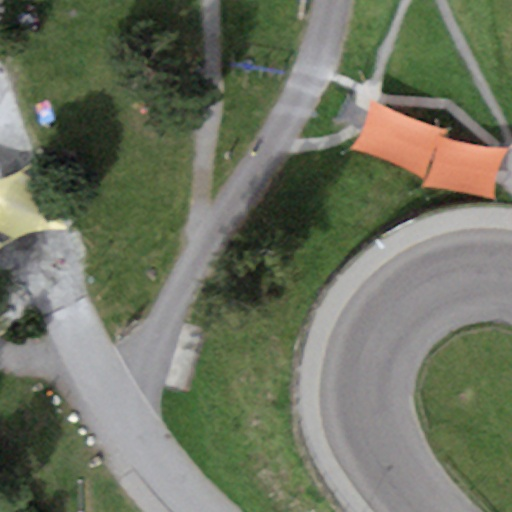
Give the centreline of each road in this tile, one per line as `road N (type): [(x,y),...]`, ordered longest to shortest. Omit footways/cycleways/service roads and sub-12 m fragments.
road 1 (residential): [(428,511),(377,446),(367,409),(379,337),(427,287),(460,276),(511,277)]
road 2 (track): [(338,0),(320,71),(190,270)]
road 3 (track): [(190,270),(146,376),(114,405)]
road 4 (unclassified): [(114,405),(203,511)]
